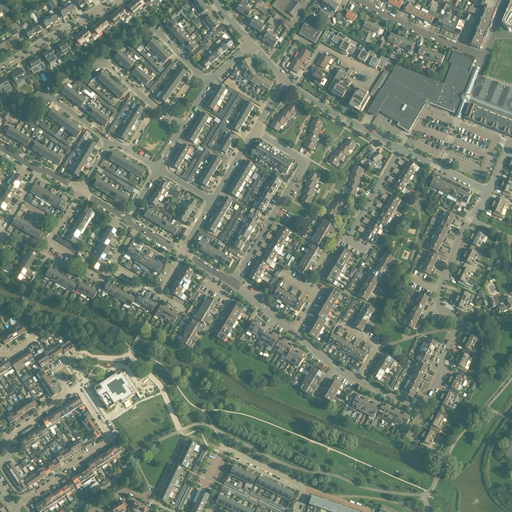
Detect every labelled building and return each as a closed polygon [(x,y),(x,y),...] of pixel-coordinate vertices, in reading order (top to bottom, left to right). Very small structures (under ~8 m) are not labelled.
[(50,2),(56,12),(59,10),(52,0),(48,0),(50,2)] [(75,11),(70,3),(73,2),(71,0),(67,0),(69,2),(63,5),(69,14),(71,13),(72,14),(75,11)] [(78,0),(76,1),(80,8),(84,6),(83,5),(86,4),(83,0),(78,0)] [(142,3),(139,0),(136,0),(133,3),(141,12),(141,13),(145,10),(144,9),(148,6),(144,1),(142,3)] [(200,0),(199,0),(192,5),(195,11),(204,5),(200,0)] [(277,0),(272,7),(291,21),(294,17),(294,18),(302,7),(298,4),(301,0),(277,0)] [(322,9),(318,16),(317,17),(321,20),(332,2),(328,0),(324,0),(322,4),(325,7),(324,10),(322,9)] [(404,0),(403,0),(397,0),(394,7),(400,9),(403,3),(402,3),(404,0)] [(481,49),(482,48),(486,40),(488,33),(489,30),(490,30),(492,25),(492,23),(494,18),(497,10),(500,4),(501,1),(497,0),(488,0),(488,1),(486,0),(483,0),(481,6),(479,10),(477,16),(476,18),(480,20),(474,37),(470,46),(471,46),(480,49),(481,49)] [(508,31),(509,32),(510,32),(511,32),(511,31),(511,0),(510,4),(509,5),(510,5),(508,10),(505,17),(502,25),(508,31)] [(4,16),(10,11),(0,1),(0,13),(1,13),(4,16)] [(260,4),(257,9),(262,12),(262,13),(265,15),(269,9),(262,1),(260,4)] [(53,14),(56,12),(50,2),(47,4),(53,14)] [(339,6),(332,2),(321,20),(327,24),(329,20),(327,20),(331,15),(329,13),(331,10),(335,13),(339,6)] [(128,8),(129,9),(127,11),(131,16),(132,18),(135,16),(134,16),(135,15),(134,14),(135,14),(134,13),(136,12),(137,14),(137,15),(137,16),(139,14),(139,15),(141,14),(140,13),(141,12),(133,3),(128,8)] [(242,14),(247,8),(241,4),(237,11),(242,14)] [(61,7),(62,9),(59,11),(63,19),(67,16),(67,15),(69,14),(63,5),(61,7)] [(188,8),(186,5),(180,9),(181,9),(176,13),(178,15),(183,11),(188,8)] [(199,16),(201,15),(208,11),(204,5),(195,11),(199,16)] [(411,15),(414,9),(415,7),(412,6),(411,7),(408,6),(405,12),(411,15)] [(469,6),(468,9),(471,10),(470,13),(474,14),(476,9),(472,7),(469,6)] [(247,8),(242,14),(248,18),(252,12),(247,8)] [(128,19),(131,16),(127,11),(124,14),(120,9),(115,14),(121,20),(124,18),(126,20),(128,18),(128,19)] [(414,9),(411,15),(418,18),(421,12),(414,9)] [(42,21),(36,12),(33,14),(39,22),(42,21)] [(349,12),(346,17),(342,16),(339,21),(346,25),(348,23),(349,20),(354,22),(357,16),(349,12)] [(421,12),(418,18),(424,21),(427,15),(421,12)] [(461,19),(468,22),(470,16),(464,13),(461,19)] [(30,15),(36,24),(39,22),(33,14),(30,15)] [(51,17),(49,14),(46,15),(51,24),(54,23),(54,24),(58,22),(54,15),(51,17)] [(110,18),(111,20),(109,22),(113,27),(121,20),(115,14),(110,18)] [(43,17),(45,20),(42,22),(46,29),(50,27),(49,26),(51,24),(46,15),(43,17)] [(211,15),(202,22),(206,27),(215,21),(211,15)] [(427,15),(424,21),(431,24),(434,18),(427,15)] [(250,26),(255,30),(261,20),(256,17),(250,26)] [(274,20),(270,25),(273,26),(276,22),(277,22),(278,20),(276,17),(274,20)] [(110,29),(113,27),(109,22),(106,24),(103,20),(97,24),(103,31),(106,29),(108,31),(110,29)] [(177,25),(175,23),(173,25),(171,22),(170,22),(168,20),(165,24),(167,26),(166,27),(170,32),(177,25)] [(265,27),(262,24),(264,22),(261,20),(255,30),(261,33),(265,27)] [(442,29),(445,22),(439,20),(437,26),(442,29)] [(452,21),(451,24),(448,31),(454,33),(459,21),(456,20),(455,22),(452,21)] [(460,35),(463,26),(461,25),(462,21),(459,20),(459,21),(454,33),(460,35)] [(208,30),(211,28),(213,30),(219,26),(215,21),(206,27),(208,30)] [(369,34),(373,25),(366,21),(362,30),(366,33),(364,36),(363,35),(361,41),(362,41),(365,43),(369,34)] [(26,28),(27,30),(25,32),(19,22),(16,23),(25,38),(27,36),(29,39),(32,37),(32,36),(34,35),(29,26),(26,28)] [(445,22),(442,29),(448,31),(451,24),(445,22)] [(315,44),(322,32),(305,23),(298,34),(315,44)] [(92,29),(93,31),(91,33),(95,37),(97,35),(98,35),(103,31),(97,24),(92,29)] [(17,25),(15,26),(11,29),(15,36),(21,32),(17,25)] [(31,28),(29,26),(34,35),(37,33),(37,34),(41,32),(37,25),(31,28)] [(177,25),(170,32),(174,36),(179,31),(177,29),(179,27),(177,25)] [(373,25),(369,34),(365,43),(368,44),(371,39),(374,33),(377,34),(380,28),(373,25)] [(88,39),(90,41),(95,37),(91,33),(89,34),(85,30),(80,35),(85,42),(88,39)] [(183,35),(186,33),(184,31),(181,33),(179,31),(174,36),(178,40),(183,35)] [(267,34),(263,41),(269,44),(273,38),(274,36),(269,32),(267,34)] [(347,51),(353,54),(356,49),(344,42),(347,38),(340,34),(339,33),(337,37),(334,36),(331,41),(341,47),(339,49),(346,53),(347,51)] [(394,44),(397,36),(392,33),(388,41),(394,44)] [(75,39),(76,41),(80,46),(85,42),(80,35),(75,39)] [(182,44),(187,40),(183,35),(178,40),(182,44)] [(399,49),(399,47),(403,39),(397,36),(394,44),(397,46),(396,48),(399,49)] [(219,40),(223,44),(228,49),(232,45),(228,40),(226,42),(222,37),(219,40)] [(9,51),(18,46),(13,38),(6,42),(6,41),(0,44),(0,55),(9,50),(9,51)] [(273,38),(269,44),(274,48),(278,42),(273,38)] [(405,50),(409,42),(403,39),(399,47),(405,50)] [(151,50),(157,45),(152,40),(147,46),(151,50)] [(194,42),(192,40),(189,42),(187,40),(182,44),(187,49),(191,44),(194,42)] [(416,48),(414,47),(415,44),(409,42),(405,50),(409,51),(407,54),(412,56),(416,48)] [(75,54),(70,46),(68,48),(64,43),(58,47),(61,53),(66,50),(70,57),(75,54)] [(191,44),(187,49),(191,53),(196,49),(191,44)] [(219,48),(223,53),(228,49),(223,44),(219,48)] [(155,54),(161,49),(157,45),(151,50),(155,54)] [(217,50),(214,47),(212,49),(219,57),(223,53),(219,48),(217,50)] [(419,59),(420,56),(424,57),(427,49),(421,47),(420,49),(417,48),(414,57),(419,59)] [(299,54),(308,59),(311,53),(302,48),(299,54)] [(159,59),(165,53),(161,49),(155,54),(159,59)] [(210,51),(212,54),(210,56),(215,61),(219,57),(212,49),(210,51)] [(430,60),(433,52),(427,49),(424,57),(430,60)] [(366,61),(370,63),(373,58),(376,54),(370,50),(367,55),(359,50),(356,56),(359,57),(357,59),(364,64),(366,61)] [(47,60),(50,65),(53,63),(50,59),(54,57),(50,51),(43,55),(47,61),(47,60)] [(119,62),(124,56),(119,52),(114,58),(119,62)] [(140,57),(136,52),(134,55),(140,61),(143,59),(140,57)] [(475,60),(454,52),(449,63),(452,64),(444,85),(397,66),(381,91),(368,114),(372,116),(375,118),(379,112),(399,123),(397,126),(408,133),(424,108),(425,106),(424,102),(428,101),(429,104),(457,114),(462,101),(461,99),(462,95),(465,93),(473,74),(470,73),(475,60)] [(436,62),(439,54),(433,52),(430,60),(436,62)] [(165,53),(159,59),(163,63),(169,58),(165,53)] [(296,59),(303,63),(305,64),(308,59),(299,54),(296,59)] [(328,64),(331,59),(322,54),(319,59),(328,64)] [(437,67),(440,68),(443,70),(447,59),(444,58),(445,56),(439,54),(436,62),(439,63),(437,67)] [(203,57),(206,60),(210,65),(215,61),(210,56),(208,58),(205,55),(203,57)] [(124,56),(119,62),(123,66),(128,60),(124,56)] [(373,58),(370,63),(369,66),(375,70),(377,67),(382,70),(384,67),(385,67),(387,64),(385,64),(387,61),(382,57),(379,62),(373,58)] [(38,72),(46,68),(43,62),(40,63),(37,58),(29,63),(32,68),(30,69),(33,73),(33,74),(36,72),(38,72)] [(303,63),(296,59),(295,58),(291,64),(300,69),(303,63)] [(149,65),(145,61),(143,59),(140,61),(143,63),(146,67),(149,65)] [(240,64),(243,69),(253,63),(250,59),(240,64)] [(328,64),(319,59),(316,65),(325,70),(328,64)] [(128,60),(123,66),(128,71),(133,65),(128,60)] [(198,66),(203,71),(205,68),(206,69),(210,65),(206,60),(201,64),(198,66)] [(243,69),(242,69),(243,72),(245,71),(246,73),(253,69),(255,68),(253,63),(243,69)] [(300,69),(291,64),(288,69),(297,74),(300,69)] [(480,69),(476,67),(473,74),(465,93),(470,95),(477,75),(480,69)] [(11,75),(15,81),(15,82),(16,84),(26,78),(25,76),(21,68),(15,71),(16,72),(11,75)] [(136,78),(141,72),(137,68),(132,74),(136,78)] [(176,73),(182,78),(186,73),(180,68),(176,73)] [(346,76),(339,72),(330,88),(334,91),(332,93),(339,97),(339,95),(343,98),(351,84),(345,80),(347,77),(348,77),(349,76),(350,77),(354,70),(350,68),(346,76)] [(245,77),(246,79),(248,78),(256,74),(253,69),(246,73),(243,75),(245,77)] [(317,70),(310,82),(313,84),(315,81),(320,85),(324,87),(327,81),(324,79),(324,78),(322,76),(323,73),(317,70)] [(141,72),(136,78),(141,82),(146,77),(141,72)] [(102,83),(107,77),(103,73),(97,78),(102,83)] [(182,78),(176,73),(172,78),(179,83),(182,78)] [(253,86),(259,77),(257,76),(256,74),(248,78),(251,82),(253,83),(251,85),(253,86)] [(511,89),(482,78),(482,77),(477,75),(470,95),(471,98),(511,114),(511,89)] [(6,94),(12,90),(5,77),(2,79),(2,80),(0,81),(0,88),(4,87),(5,89),(4,90),(6,94)] [(106,87),(112,81),(107,77),(102,83),(106,87)] [(146,77),(141,82),(145,87),(150,81),(146,77)] [(259,87),(263,80),(259,77),(253,86),(255,87),(256,86),(259,87)] [(179,83),(172,78),(169,83),(175,88),(179,83)] [(264,88),(269,81),(265,78),(263,80),(259,87),(261,88),(262,87),(264,88)] [(109,89),(107,91),(109,93),(116,85),(112,81),(106,87),(109,89)] [(269,81),(264,88),(267,90),(266,92),(268,93),(274,84),(269,81)] [(91,82),(90,82),(87,86),(94,91),(96,89),(93,86),(94,85),(91,82)] [(175,88),(169,83),(165,88),(172,93),(175,88)] [(109,93),(111,91),(115,95),(121,89),(116,85),(109,93)] [(220,85),(216,91),(223,95),(227,90),(226,89),(220,85)] [(66,97),(71,90),(66,86),(61,93),(66,97)] [(92,96),(94,94),(92,92),(88,88),(86,91),(92,96)] [(172,93),(165,88),(162,93),(168,98),(172,93)] [(121,89),(115,95),(120,99),(125,93),(121,89)] [(348,106),(355,110),(356,108),(362,112),(370,98),(367,96),(369,94),(361,89),(359,92),(358,94),(356,93),(348,106)] [(71,90),(66,97),(71,100),(76,94),(71,90)] [(213,96),(220,100),(223,95),(216,91),(213,96)] [(160,92),(156,97),(165,103),(168,98),(162,93),(160,92)] [(239,93),(238,96),(237,97),(240,98),(247,103),(247,102),(249,100),(239,93)] [(462,101),(456,118),(460,120),(461,116),(467,103),(469,102),(511,119),(511,114),(471,98),(470,95),(465,93),(462,95),(461,99),(462,101)] [(76,94),(71,100),(76,104),(81,98),(76,94)] [(82,96),(81,98),(76,104),(81,108),(86,101),(83,99),(84,98),(82,96)] [(210,101),(217,105),(220,100),(213,96),(210,101)] [(217,105),(210,101),(207,107),(214,111),(217,105)] [(247,103),(244,108),(251,112),(254,106),(247,102),(247,103)] [(511,119),(469,102),(467,103),(461,116),(506,134),(511,136),(511,119)] [(286,111),(293,115),(294,116),(298,109),(290,104),(286,111)] [(90,115),(95,109),(90,105),(85,111),(90,115)] [(133,111),(140,115),(144,109),(137,105),(133,111)] [(113,121),(117,113),(115,111),(111,108),(109,111),(113,114),(113,115),(111,117),(109,119),(113,121)] [(251,112),(244,108),(241,113),(248,117),(251,112)] [(52,119),(57,113),(52,109),(47,115),(52,119)] [(95,109),(90,115),(95,119),(100,112),(95,109)] [(227,111),(224,110),(221,115),(219,114),(217,117),(222,119),(227,111)] [(293,115),(286,111),(285,110),(281,116),(287,120),(289,121),(293,115)] [(140,115),(133,111),(130,116),(137,120),(140,115)] [(100,112),(95,119),(100,123),(105,116),(100,112)] [(57,123),(62,116),(57,113),(52,119),(57,123)] [(200,118),(207,123),(210,117),(203,113),(200,118)] [(248,117),(241,113),(238,118),(245,122),(248,117)] [(287,120),(281,116),(279,115),(276,121),(282,125),(282,126),(284,127),(287,120)] [(62,126),(67,120),(62,116),(57,123),(62,126)] [(105,116),(100,123),(105,127),(110,120),(105,116)] [(137,120),(130,116),(127,121),(134,125),(137,120)] [(197,124),(203,128),(207,123),(200,118),(197,124)] [(245,122),(238,118),(235,123),(241,127),(245,122)] [(319,130),(322,123),(315,119),(311,125),(313,126),(319,130)] [(67,130),(71,124),(67,120),(62,126),(67,130)] [(282,125),(276,121),(274,120),(270,127),(278,132),(282,126),(282,125)] [(127,121),(124,126),(131,130),(134,125),(127,121)] [(241,127),(235,123),(231,129),(238,133),(241,127)] [(71,134),(76,127),(71,124),(67,130),(71,134)] [(193,129),(200,133),(203,128),(197,124),(193,129)] [(119,130),(121,131),(128,136),(131,130),(124,126),(122,125),(119,130)] [(215,133),(218,135),(221,130),(223,131),(225,128),(220,125),(215,133)] [(113,134),(117,129),(112,126),(108,131),(113,134)] [(317,137),(320,130),(319,130),(313,126),(309,132),(310,133),(317,137)] [(11,137),(15,130),(9,127),(5,134),(11,137)] [(76,127),(71,134),(76,137),(81,131),(76,127)] [(190,134),(197,138),(200,133),(193,129),(190,134)] [(15,130),(11,137),(16,140),(20,133),(15,130)] [(128,136),(121,131),(118,137),(125,141),(128,136)] [(20,133),(16,140),(21,143),(25,136),(20,133)] [(317,137),(310,133),(307,139),(308,140),(314,144),(318,138),(317,137)] [(29,136),(27,134),(26,137),(25,136),(21,143),(27,146),(31,140),(28,138),(29,136)] [(197,138),(190,134),(187,139),(194,144),(197,138)] [(225,139),(232,143),(235,138),(228,134),(225,139)] [(232,143),(225,139),(222,144),(229,148),(232,143)] [(314,144),(308,140),(304,146),(312,151),(316,145),(314,144)] [(343,145),(350,150),(351,150),(352,151),(356,144),(348,140),(344,146),(343,145)] [(86,146),(93,150),(96,145),(89,141),(86,146)] [(197,150),(202,153),(207,144),(204,142),(201,148),(199,146),(197,150)] [(37,153),(41,146),(36,143),(32,149),(37,153)] [(181,150),(188,154),(191,149),(184,144),(181,150)] [(229,148),(222,144),(219,150),(226,154),(229,148)] [(258,157),(264,146),(260,144),(254,155),(258,157)] [(71,151),(63,145),(61,148),(67,151),(65,153),(68,155),(71,151)] [(350,150),(343,145),(339,151),(338,150),(337,150),(345,155),(346,155),(347,156),(350,150)] [(41,146),(37,153),(42,156),(46,149),(41,146)] [(93,150),(86,146),(83,151),(90,155),(93,150)] [(258,157),(261,159),(268,148),(264,146),(258,157)] [(207,148),(205,151),(202,156),(205,157),(208,152),(210,153),(212,150),(207,148)] [(260,161),(263,163),(265,161),(271,151),(268,148),(261,159),(260,161)] [(46,149),(42,156),(48,159),(52,152),(46,149)] [(178,155),(185,159),(188,154),(181,150),(178,155)] [(345,155),(337,150),(334,156),(332,156),(340,160),(342,161),(345,155)] [(90,155),(83,151),(80,156),(87,161),(90,155)] [(268,163),(275,153),(271,151),(265,161),(268,163)] [(52,152),(48,159),(53,162),(57,155),(52,152)] [(114,163),(119,156),(113,153),(109,160),(114,163)] [(272,166),(278,155),(275,153),(268,163),(272,166)] [(375,163),(382,158),(378,153),(371,157),(371,158),(368,160),(370,163),(373,161),(375,163)] [(57,155),(53,162),(58,165),(62,158),(57,155)] [(174,160),(181,164),(185,159),(178,155),(174,160)] [(272,166),(276,168),(282,157),(278,155),(272,166)] [(87,161),(80,156),(77,162),(84,166),(87,161)] [(120,166),(124,159),(119,156),(114,163),(120,166)] [(213,159),(211,158),(209,160),(219,166),(222,160),(215,156),(213,159)] [(340,160),(332,156),(329,162),(336,167),(340,160)] [(282,157),(276,168),(279,170),(286,159),(282,157)] [(125,169),(129,162),(124,159),(120,166),(125,169)] [(283,172),(289,162),(286,159),(279,170),(283,172)] [(183,169),(184,166),(181,165),(181,164),(174,160),(171,165),(178,170),(180,167),(183,169)] [(209,160),(212,162),(209,167),(216,171),(219,166),(209,160)] [(244,167),(251,171),(254,165),(247,161),(244,167)] [(84,166),(77,162),(73,167),(80,171),(84,166)] [(130,172),(134,165),(129,162),(125,169),(130,172)] [(289,162),(283,172),(286,174),(293,164),(289,162)] [(407,167),(415,172),(418,167),(409,162),(407,167)] [(135,175),(139,168),(134,165),(130,172),(135,175)] [(359,177),(363,170),(355,166),(352,172),(353,173),(359,177)] [(80,171),(73,167),(70,172),(77,176),(80,171)] [(216,171),(209,167),(206,172),(212,176),(216,171)] [(241,172),(248,176),(251,171),(244,167),(241,172)] [(404,171),(412,176),(415,172),(407,167),(404,171)] [(139,168),(135,175),(141,178),(145,171),(139,168)] [(193,179),(192,178),(195,173),(193,171),(187,181),(190,183),(191,181),(193,179)] [(402,175),(410,180),(412,176),(404,171),(402,175)] [(212,176),(206,172),(202,177),(209,181),(212,176)] [(238,177),(245,181),(248,176),(241,172),(238,177)] [(315,184),(319,177),(311,172),(307,179),(309,180),(315,184)] [(357,184),(358,184),(361,178),(359,177),(353,173),(350,179),(351,180),(357,184)] [(12,180),(20,184),(23,179),(15,174),(12,180)] [(399,180),(407,185),(410,180),(402,175),(399,180)] [(209,181),(202,177),(199,182),(206,187),(209,181)] [(235,182),(242,187),(245,181),(238,177),(235,182)] [(271,182),(279,187),(282,182),(274,177),(271,182)] [(435,188),(439,180),(435,177),(430,186),(435,188)] [(511,177),(510,180),(507,179),(506,182),(504,181),(502,184),(511,188),(511,177)] [(98,189),(103,182),(97,179),(93,186),(98,189)] [(9,185),(17,190),(20,184),(12,180),(9,185)] [(165,180),(164,183),(162,182),(159,187),(164,190),(169,182),(165,180)] [(315,184),(309,180),(305,186),(307,187),(313,191),(317,185),(315,184)] [(349,188),(356,191),(359,185),(358,184),(357,184),(351,180),(347,187),(349,188)] [(396,184),(405,189),(407,185),(399,180),(396,184)] [(440,190),(444,182),(439,180),(435,188),(440,190)] [(103,182),(98,189),(104,192),(108,185),(103,182)] [(232,188),(239,192),(242,187),(235,182),(232,188)] [(268,187),(276,192),(279,187),(271,182),(268,187)] [(444,193),(448,184),(444,182),(440,190),(444,193)] [(112,184),(109,183),(108,185),(104,192),(109,195),(113,188),(110,187),(112,184)] [(36,195),(40,187),(35,184),(30,192),(36,195)] [(405,189),(396,184),(394,189),(402,194),(405,189)] [(449,195),(453,186),(448,184),(444,193),(449,195)] [(511,198),(511,197),(511,188),(502,184),(501,188),(503,188),(502,191),(505,192),(504,195),(511,198)] [(6,190),(13,195),(17,190),(9,185),(6,190)] [(453,197),(457,188),(453,186),(449,195),(453,197)] [(41,198),(46,191),(40,187),(36,195),(41,198)] [(132,194),(133,192),(134,192),(134,193),(132,197),(135,198),(136,195),(137,195),(139,192),(130,187),(127,191),(132,194)] [(167,192),(164,190),(159,187),(155,192),(161,196),(164,197),(167,192)] [(265,193),(273,197),(276,192),(268,187),(265,193)] [(307,187),(303,193),(305,195),(305,194),(311,198),(315,192),(313,191),(307,187)] [(113,188),(109,195),(114,198),(118,192),(113,188)] [(240,193),(239,192),(232,188),(228,193),(235,197),(237,194),(239,195),(240,193)] [(349,188),(345,194),(353,199),(357,192),(356,191),(349,188)] [(458,199),(462,191),(457,188),(453,197),(458,199)] [(2,196),(10,200),(13,195),(6,190),(2,196)] [(47,202),(51,194),(46,191),(41,198),(47,202)] [(462,201),(466,193),(462,191),(458,199),(462,201)] [(118,192),(114,198),(119,202),(123,195),(118,192)] [(158,201),(161,196),(155,192),(152,197),(158,201)] [(262,198),(270,202),(273,197),(265,193),(262,198)] [(466,193),(462,201),(467,204),(471,195),(466,193)] [(52,205),(57,197),(51,194),(47,202),(52,205)] [(305,194),(305,195),(301,201),(309,206),(313,199),(311,198),(305,194)] [(123,195),(119,202),(125,205),(129,198),(123,195)] [(0,199),(0,201),(7,206),(10,200),(2,196),(0,199)] [(182,201),(185,203),(194,208),(197,203),(191,199),(189,202),(186,200),(188,197),(185,196),(182,201)] [(390,201),(398,206),(401,201),(393,196),(390,201)] [(57,208),(62,200),(57,197),(52,205),(57,208)] [(151,204),(155,206),(158,201),(152,197),(149,203),(151,204)] [(223,203),(230,207),(233,201),(226,197),(223,203)] [(508,204),(510,201),(502,197),(501,200),(498,199),(496,202),(494,201),(493,204),(504,209),(504,207),(508,207),(509,204),(508,204)] [(258,203),(266,208),(270,202),(262,198),(258,203)] [(336,204),(342,208),(343,209),(347,203),(339,198),(336,204)] [(62,200),(57,208),(63,211),(68,204),(62,200)] [(244,206),(234,200),(232,203),(240,207),(237,211),(240,213),(244,206)] [(388,205),(396,210),(398,206),(390,201),(388,205)] [(191,213),(194,208),(185,203),(182,208),(191,213)] [(220,208),(227,212),(230,207),(223,203),(220,208)] [(252,210),(259,214),(260,211),(263,213),(266,208),(258,203),(255,208),(253,207),(252,210)] [(342,208),(336,204),(334,203),(330,209),(336,213),(338,214),(342,208)] [(149,208),(147,211),(144,216),(149,220),(153,214),(152,214),(154,211),(157,207),(155,206),(151,204),(150,206),(152,208),(151,209),(149,208)] [(504,215),(501,214),(504,209),(493,204),(492,208),(494,208),(493,211),(496,213),(495,215),(503,218),(504,215)] [(385,209),(393,214),(396,210),(388,205),(385,209)] [(82,212),(90,217),(93,211),(86,207),(82,212)] [(188,218),(191,213),(182,208),(179,213),(188,218)] [(216,213),(223,217),(227,212),(220,208),(216,213)] [(336,213),(330,209),(329,208),(325,215),(333,219),(336,213)] [(382,213),(391,218),(393,214),(385,209),(382,213)] [(250,219),(257,224),(260,218),(257,216),(259,214),(252,210),(250,212),(253,214),(250,219)] [(79,218),(87,222),(90,217),(82,212),(79,218)] [(182,222),(185,224),(188,218),(179,213),(176,218),(177,219),(182,222)] [(213,218),(220,223),(223,217),(216,213),(213,218)] [(380,218),(388,223),(391,218),(382,213),(380,218)] [(444,217),(453,222),(455,217),(447,213),(444,217)] [(154,223),(158,217),(153,214),(149,220),(154,223)] [(17,227),(21,219),(16,216),(11,224),(17,227)] [(159,226),(163,220),(158,217),(154,223),(159,226)] [(173,220),(170,224),(168,223),(164,229),(170,232),(177,219),(176,218),(174,217),(173,220)] [(442,222),(451,226),(453,222),(444,217),(442,222)] [(76,223),(83,228),(87,222),(79,218),(76,223)] [(210,224),(217,228),(220,223),(213,218),(210,224)] [(377,222),(385,227),(388,223),(380,218),(377,222)] [(22,230),(27,222),(21,219),(17,227),(22,230)] [(178,229),(180,226),(182,222),(177,219),(170,232),(175,235),(176,233),(179,235),(181,231),(178,230),(178,229)] [(247,225),(254,229),(257,224),(250,219),(247,225)] [(38,223),(37,226),(36,226),(35,227),(32,226),(28,233),(33,237),(38,229),(40,225),(40,224),(42,221),(41,220),(38,223)] [(164,229),(168,223),(163,220),(159,226),(164,229)] [(322,224),(321,223),(320,224),(334,232),(335,230),(332,228),(333,226),(324,221),(322,224)] [(383,231),(385,227),(377,222),(374,221),(372,225),(380,230),(383,231)] [(440,221),(438,225),(437,225),(440,227),(440,226),(448,231),(450,232),(451,229),(450,228),(451,226),(442,222),(440,221)] [(28,233),(32,226),(27,222),(22,230),(28,233)] [(73,229),(80,233),(83,228),(76,223),(73,229)] [(217,228),(210,224),(207,229),(214,233),(217,228)] [(320,225),(321,226),(319,229),(328,235),(329,233),(333,234),(334,232),(320,224),(320,225)] [(243,230),(251,235),(254,229),(247,225),(243,230)] [(378,234),(380,230),(372,225),(369,229),(378,234)] [(105,232),(113,236),(116,231),(109,226),(105,232)] [(440,227),(439,228),(438,231),(446,235),(448,231),(440,226),(440,227)] [(280,232),(288,237),(291,232),(282,227),(280,232)] [(43,232),(38,229),(33,237),(39,240),(43,232)] [(69,234),(77,239),(80,233),(73,229),(69,234)] [(317,233),(316,232),(315,233),(329,241),(330,239),(327,237),(328,235),(319,229),(317,233)] [(367,233),(375,238),(378,234),(369,229),(367,233)] [(240,236),(247,240),(251,235),(243,230),(240,236)] [(435,235),(444,240),(446,235),(438,231),(435,235)] [(472,237),(482,242),(483,240),(484,239),(483,239),(484,236),(487,237),(488,234),(481,231),(479,233),(476,232),(475,235),(473,234),(472,237)] [(102,237),(110,242),(113,236),(105,232),(102,237)] [(227,234),(225,232),(224,234),(222,233),(220,236),(219,239),(222,241),(227,234)] [(277,236),(285,241),(288,237),(280,232),(277,236)] [(210,240),(211,237),(205,233),(203,236),(207,238),(206,240),(203,238),(197,248),(202,252),(207,244),(210,240)] [(315,234),(316,235),(314,238),(323,243),(324,241),(327,243),(329,241),(315,233),(315,234)] [(375,238),(367,233),(364,238),(372,243),(375,238)] [(77,239),(69,234),(66,240),(68,241),(71,242),(73,244),(74,244),(77,239)] [(433,240),(442,244),(444,240),(435,235),(433,240)] [(240,236),(237,241),(244,245),(247,240),(240,236)] [(275,240),(283,245),(285,241),(277,236),(275,240)] [(102,245),(107,247),(110,242),(102,237),(99,243),(102,245)] [(474,249),(482,252),(483,250),(479,248),(480,245),(481,245),(481,244),(482,242),(472,237),(470,240),(472,241),(471,244),(475,246),(474,249)] [(323,243),(314,238),(311,242),(323,250),(325,247),(322,245),(323,243)] [(234,239),(233,243),(235,244),(234,247),(241,251),(244,245),(237,241),(234,239)] [(272,245),(280,250),(283,245),(275,240),(272,245)] [(431,244),(440,249),(442,244),(433,240),(431,244)] [(208,255),(212,248),(207,244),(202,252),(208,255)] [(440,249),(431,244),(429,249),(437,253),(440,249)] [(99,250),(107,255),(110,249),(107,247),(102,245),(99,250)] [(269,249),(278,254),(280,250),(272,245),(269,249)] [(310,248),(309,248),(308,249),(321,257),(323,254),(320,253),(321,250),(312,245),(310,248)] [(131,257),(136,249),(130,246),(126,254),(131,257)] [(340,254),(349,259),(352,255),(340,247),(338,250),(341,252),(340,254)] [(213,258),(217,251),(212,248),(208,255),(213,258)] [(136,260),(141,252),(136,249),(131,257),(136,260)] [(267,253),(275,258),(278,254),(269,249),(267,253)] [(307,250),(309,250),(307,254),(316,259),(317,257),(320,259),(321,257),(308,249),(307,250)] [(474,249),(473,251),(470,250),(469,253),(467,252),(465,255),(475,260),(476,258),(477,258),(477,257),(478,254),(480,255),(482,252),(474,249)] [(26,256),(34,260),(37,255),(29,250),(26,256)] [(96,255),(104,260),(107,255),(99,250),(96,255)] [(218,261),(223,254),(217,251),(213,258),(218,261)] [(142,263),(147,256),(141,252),(136,260),(142,263)] [(264,258),(272,262),(275,258),(267,253),(264,258)] [(428,257),(436,262),(439,257),(430,253),(428,257)] [(224,265),(228,258),(223,254),(218,261),(224,265)] [(305,257),(303,256),(303,257),(316,265),(318,263),(315,261),(316,259),(307,254),(305,257)] [(349,263),(347,262),(349,259),(340,254),(339,256),(336,254),(334,256),(346,264),(347,265),(349,263)] [(383,259),(391,263),(394,259),(386,254),(383,259)] [(93,261),(100,266),(104,260),(96,255),(93,261)] [(475,260),(465,255),(464,258),(466,259),(464,262),(469,264),(468,266),(475,270),(476,267),(472,265),(474,263),(475,262),(474,262),(475,260)] [(23,261),(30,266),(34,260),(26,256),(23,261)] [(147,267),(152,259),(147,256),(142,263),(147,267)] [(344,267),(346,264),(334,256),(333,258),(336,260),(335,262),(344,268),(344,267)] [(302,258),(304,259),(302,262),(311,268),(312,266),(315,267),(316,265),(303,257),(302,258)] [(426,262),(434,266),(436,262),(428,257),(426,262)] [(228,258),(224,265),(229,268),(234,261),(228,258)] [(262,262),(267,265),(270,267),(272,262),(264,258),(262,262)] [(153,270),(157,262),(152,259),(147,267),(153,270)] [(381,263),(389,268),(391,263),(383,259),(381,263)] [(256,265),(265,270),(267,265),(262,262),(259,260),(256,265)] [(19,266),(27,271),(30,266),(23,261),(19,266)] [(100,266),(93,261),(89,266),(97,271),(100,266)] [(157,262),(153,270),(158,273),(163,266),(157,262)] [(311,268),(302,262),(300,266),(298,265),(298,266),(311,274),(312,271),(310,270),(311,268)] [(343,273),(344,273),(347,269),(344,267),(344,268),(335,262),(334,264),(331,263),(329,265),(343,273)] [(423,266),(432,271),(434,266),(426,262),(423,266)] [(378,267),(386,272),(389,268),(381,263),(378,267)] [(423,266),(421,264),(418,269),(430,276),(432,271),(423,266)] [(254,269),(262,274),(265,270),(256,265),(254,269)] [(341,273),(342,274),(343,273),(329,265),(328,267),(331,269),(330,271),(339,276),(341,273)] [(16,272),(24,276),(27,271),(19,266),(16,272)] [(183,271),(192,275),(194,271),(186,266),(183,271)] [(297,267),(299,268),(296,271),(305,276),(307,274),(310,276),(311,274),(298,266),(297,267)] [(468,266),(466,269),(464,268),(462,270),(460,269),(459,273),(469,277),(470,275),(470,276),(471,275),(470,274),(471,272),(474,273),(475,270),(468,266)] [(376,271),(382,275),(382,276),(383,277),(386,272),(378,267),(376,271)] [(51,279),(55,271),(50,268),(45,276),(51,279)] [(372,274),(379,280),(382,276),(382,275),(376,271),(370,268),(368,272),(372,274)] [(251,273),(259,278),(262,274),(254,269),(251,273)] [(56,282),(61,274),(55,271),(51,279),(56,282)] [(181,275),(189,280),(192,275),(183,271),(181,275)] [(338,280),(337,279),(339,276),(330,271),(329,273),(325,271),(324,273),(338,281),(338,280)] [(24,276),(16,272),(13,277),(21,282),(24,276)] [(259,278),(251,273),(249,278),(257,283),(259,278)] [(336,281),(337,282),(338,281),(324,273),(323,275),(326,277),(324,280),(334,285),(336,281)] [(461,281),(459,284),(467,287),(468,284),(466,283),(467,281),(468,281),(468,280),(469,277),(459,273),(457,276),(459,277),(458,279),(461,281)] [(62,285),(66,278),(61,274),(56,282),(62,285)] [(369,279),(377,284),(379,280),(372,274),(369,279)] [(178,279),(186,284),(189,280),(181,275),(178,279)] [(67,289),(67,288),(72,281),(66,278),(62,285),(67,289)] [(176,283),(184,288),(186,284),(178,279),(176,283)] [(366,283),(374,288),(377,284),(369,279),(366,283)] [(72,281),(67,288),(67,289),(72,292),(77,284),(72,281)] [(86,286),(81,282),(79,284),(76,290),(82,293),(86,286)] [(108,294),(112,288),(113,286),(107,283),(103,291),(108,294)] [(173,288),(174,288),(181,293),(184,288),(176,283),(173,288)] [(364,288),(365,288),(372,292),(374,288),(366,283),(364,288)] [(87,296),(92,289),(86,286),(82,293),(87,296)] [(114,297),(118,289),(113,286),(112,288),(108,294),(114,297)] [(181,299),(183,294),(181,293),(174,288),(173,288),(170,292),(181,299)] [(361,292),(369,297),(372,292),(365,288),(364,288),(361,292)] [(92,289),(87,296),(93,300),(97,292),(92,289)] [(119,300),(124,292),(118,289),(114,297),(119,300)] [(278,299),(283,291),(278,289),(273,297),(278,299)] [(340,299),(338,298),(340,295),(332,290),(330,292),(327,290),(326,292),(339,300),(340,299)] [(282,302),(287,294),(283,291),(278,299),(282,302)] [(124,303),(129,296),(124,292),(119,300),(124,303)] [(337,300),(339,301),(339,300),(326,292),(324,295),(328,296),(326,298),(335,304),(337,300)] [(369,297),(361,292),(358,297),(366,301),(369,297)] [(466,293),(465,295),(462,294),(460,297),(459,296),(457,299),(467,304),(468,302),(469,302),(469,301),(468,301),(470,298),(472,299),(474,296),(466,293)] [(141,305),(145,298),(140,294),(135,302),(141,305)] [(286,305),(291,296),(287,294),(282,302),(286,305)] [(418,298),(427,303),(429,298),(421,294),(418,298)] [(129,296),(124,303),(130,307),(135,299),(129,296)] [(207,296),(206,297),(207,298),(205,301),(214,306),(216,304),(219,306),(220,303),(208,296),(208,297),(207,296)] [(291,307),(295,299),(291,296),(286,305),(291,307)] [(491,309),(496,307),(492,296),(487,299),(491,309)] [(500,313),(507,310),(511,307),(511,299),(511,297),(503,300),(503,303),(500,304),(501,306),(498,308),(500,313)] [(146,309),(151,301),(145,298),(141,305),(146,309)] [(335,308),(333,307),(335,304),(326,298),(325,301),(322,299),(321,301),(334,309),(335,308)] [(416,303),(425,307),(427,303),(418,298),(416,303)] [(295,310),(300,301),(295,299),(291,307),(295,310)] [(465,314),(467,311),(464,309),(465,307),(466,307),(467,306),(466,306),(467,304),(457,299),(455,302),(457,303),(456,306),(459,307),(458,310),(465,314)] [(151,301),(146,309),(151,312),(156,304),(151,301)] [(203,305),(202,304),(202,305),(215,312),(216,310),(213,308),(214,306),(205,301),(203,305)] [(300,301),(295,310),(299,312),(304,304),(300,301)] [(332,309),(334,310),(334,309),(321,301),(319,303),(322,305),(321,307),(330,312),(332,309)] [(244,312),(243,311),(245,307),(236,302),(235,304),(232,302),(230,305),(244,313),(244,312)] [(414,307),(422,312),(425,307),(416,303),(414,307)] [(158,317),(158,319),(159,319),(166,306),(164,304),(163,307),(160,306),(155,315),(158,317)] [(201,306),(202,307),(200,309),(209,315),(211,313),(214,314),(215,312),(202,305),(201,306)] [(242,313),(243,314),(244,313),(230,305),(229,307),(232,309),(231,311),(240,316),(242,313)] [(364,309),(372,314),(375,310),(366,305),(364,309)] [(159,320),(160,318),(164,320),(169,311),(167,310),(169,307),(166,306),(159,319),(159,320)] [(330,316),(328,315),(330,312),(321,307),(320,309),(317,307),(315,310),(329,318),(330,316)] [(412,312),(420,316),(422,312),(414,307),(412,312)] [(167,322),(166,324),(167,324),(175,311),(173,309),(171,312),(169,311),(164,320),(167,322)] [(198,313),(197,312),(197,313),(210,321),(211,319),(208,317),(209,315),(200,309),(198,313)] [(361,314),(369,318),(372,314),(364,309),(361,314)] [(327,318),(328,319),(329,318),(315,310),(314,312),(317,313),(316,316),(317,317),(326,322),(327,322),(325,321),(327,318)] [(168,325),(169,323),(172,325),(178,316),(176,315),(177,312),(175,311),(167,324),(168,325)] [(239,320),(238,319),(240,316),(231,311),(230,313),(227,311),(225,313),(239,321),(239,320)] [(409,316),(418,321),(420,316),(412,312),(409,316)] [(196,314),(197,315),(195,318),(204,324),(205,321),(208,323),(210,321),(197,313),(196,314)] [(237,321),(238,322),(239,321),(225,313),(224,315),(227,317),(226,319),(235,325),(237,321)] [(359,318),(367,323),(369,318),(361,314),(359,318)] [(407,321),(416,325),(418,321),(409,316),(407,321)] [(326,326),(325,325),(326,322),(317,317),(316,319),(313,317),(312,319),(325,327),(326,326)] [(356,322),(364,327),(367,323),(359,318),(356,322)] [(190,323),(189,323),(202,331),(203,329),(200,327),(202,325),(193,319),(190,323)] [(234,329),(233,328),(235,325),(226,319),(224,321),(221,320),(220,322),(233,330),(234,329)] [(323,327),(325,328),(325,327),(312,319),(311,322),(314,323),(312,325),(321,331),(323,327)] [(251,335),(259,322),(257,321),(255,324),(253,322),(251,325),(249,324),(245,330),(251,333),(250,335),(251,335)] [(416,325),(407,321),(405,326),(414,330),(416,325)] [(232,330),(233,331),(233,330),(220,322),(219,324),(222,326),(220,328),(229,333),(232,330)] [(256,336),(262,327),(260,326),(261,323),(259,322),(251,335),(252,336),(253,335),(256,336)] [(364,327),(356,322),(353,327),(362,332),(364,327)] [(188,325),(189,325),(187,328),(196,333),(198,331),(201,333),(202,331),(189,323),(188,325)] [(14,330),(18,336),(26,331),(21,325),(18,326),(17,325),(13,328),(14,330)] [(321,335),(319,334),(321,331),(312,325),(311,327),(308,326),(307,328),(320,336),(321,335)] [(260,340),(266,329),(267,329),(268,327),(266,326),(264,329),(262,327),(256,336),(260,338),(259,340),(260,340)] [(18,336),(14,330),(13,328),(8,331),(14,339),(18,336)] [(185,332),(184,331),(184,332),(197,340),(198,337),(195,336),(196,333),(187,328),(185,332)] [(229,337),(228,336),(229,333),(220,328),(219,330),(216,328),(215,330),(228,339),(229,337)] [(318,336),(320,337),(320,336),(307,328),(306,330),(309,332),(307,334),(316,339),(318,336)] [(264,344),(269,335),(267,334),(269,331),(267,329),(266,329),(260,340),(258,342),(260,343),(261,342),(264,344)] [(226,338),(228,339),(215,330),(214,333),(216,335),(215,337),(224,342),(226,338)] [(5,336),(9,342),(14,339),(8,331),(4,334),(5,336)] [(183,333),(184,334),(182,337),(191,342),(192,340),(196,342),(197,340),(184,332),(183,333)] [(267,348),(275,334),(273,333),(271,336),(269,335),(264,344),(267,345),(266,347),(267,348)] [(266,349),(271,352),(278,340),(275,339),(277,336),(275,334),(267,348),(266,349)] [(464,340),(474,345),(475,343),(476,344),(476,343),(476,342),(477,340),(479,341),(480,338),(473,334),(472,337),(469,335),(468,338),(466,337),(464,340)] [(333,346),(338,337),(333,335),(328,343),(333,346)] [(9,342),(5,336),(0,339),(5,345),(9,342)] [(179,340),(178,341),(192,349),(193,346),(190,344),(191,342),(182,337),(180,340),(179,340)] [(337,348),(342,340),(338,337),(333,346),(337,348)] [(277,354),(285,341),(283,339),(281,342),(279,341),(274,350),(277,352),(277,353),(277,354)] [(427,344),(435,348),(437,343),(429,339),(427,344)] [(341,351),(346,342),(342,340),(337,348),(341,351)] [(475,353),(471,351),(472,349),(473,349),(474,348),(473,347),(474,345),(464,340),(462,344),(464,345),(463,347),(468,350),(466,352),(474,356),(475,353)] [(283,355),(288,346),(286,345),(288,342),(285,341),(277,354),(279,355),(279,353),(283,355)] [(64,345),(69,351),(73,348),(69,342),(64,345)] [(345,353),(350,345),(346,342),(341,351),(345,353)] [(424,348),(433,352),(435,348),(427,344),(424,348)] [(69,351),(64,345),(60,348),(59,345),(59,346),(64,354),(69,351)] [(286,359),(293,348),(294,346),(292,345),(290,348),(288,346),(283,355),(286,357),(285,359),(286,359)] [(350,356),(355,348),(350,345),(345,353),(350,356)] [(54,349),(58,355),(63,352),(64,354),(59,346),(54,349)] [(290,362),(295,353),(293,352),(295,349),(293,348),(286,359),(285,361),(286,362),(287,360),(290,362)] [(354,358),(359,350),(355,348),(350,356),(354,358)] [(422,353),(431,357),(433,352),(424,348),(422,353)] [(50,351),(54,358),(58,355),(54,349),(50,351)] [(358,361),(363,353),(359,350),(354,358),(358,361)] [(45,354),(44,352),(44,353),(49,361),(54,358),(50,351),(45,354)] [(25,356),(29,362),(33,359),(29,352),(25,356)] [(293,366),(301,353),(299,352),(298,355),(295,353),(290,362),(293,365),(293,366)] [(471,358),(473,359),(474,356),(466,352),(465,355),(462,353),(461,356),(459,355),(458,358),(468,363),(471,358)] [(39,355),(45,364),(49,361),(44,353),(39,355)] [(299,368),(304,359),(302,357),(304,354),(301,353),(293,366),(294,367),(295,366),(299,368)] [(363,353),(358,361),(363,363),(368,355),(363,353)] [(420,357),(428,362),(431,357),(422,353),(420,357)] [(39,355),(35,359),(40,367),(45,364),(39,355)] [(382,359),(390,364),(393,360),(384,355),(382,359)] [(26,367),(25,365),(29,362),(25,356),(20,359),(26,367)] [(418,362),(428,367),(430,368),(431,365),(429,364),(428,367),(426,366),(428,362),(420,357),(418,362)] [(468,363),(458,358),(456,361),(458,362),(457,365),(459,367),(458,369),(466,373),(467,370),(465,369),(468,363)] [(15,362),(21,370),(26,367),(20,359),(15,362)] [(379,364),(387,368),(390,364),(382,359),(379,364)] [(8,373),(13,370),(7,361),(2,364),(8,373)] [(16,373),(21,370),(15,362),(11,365),(16,373)] [(418,367),(426,372),(428,367),(418,362),(417,362),(420,363),(418,367)] [(0,365),(0,370),(4,376),(8,373),(2,364),(0,365)] [(377,368),(385,373),(387,368),(379,364),(377,368)] [(415,372),(424,376),(426,372),(418,367),(415,372)] [(311,371),(309,370),(309,372),(322,380),(323,377),(320,376),(322,373),(313,368),(311,371)] [(374,372),(382,377),(385,373),(377,368),(374,372)] [(39,380),(46,376),(43,371),(36,375),(39,380)] [(99,386),(101,389),(99,391),(99,390),(95,393),(107,410),(114,406),(120,401),(122,403),(134,395),(139,392),(125,372),(117,377),(116,374),(99,386)] [(308,372),(310,373),(308,377),(317,382),(318,380),(321,382),(322,380),(309,372),(308,372)] [(382,377),(374,372),(371,377),(379,382),(382,377)] [(413,377),(422,381),(424,376),(415,372),(413,377)] [(459,374),(458,377),(455,375),(454,378),(452,377),(450,380),(460,385),(462,386),(467,378),(459,374)] [(42,384),(49,380),(46,376),(39,380),(42,384)] [(306,380),(304,379),(304,380),(317,388),(318,386),(315,384),(317,382),(308,377),(306,380)] [(411,381),(419,385),(422,381),(413,377),(411,381)] [(45,389),(52,385),(49,380),(42,384),(40,385),(44,390),(45,389)] [(303,381),(305,382),(303,386),(312,391),(313,389),(316,390),(317,388),(304,380),(303,381)] [(341,389),(340,389),(342,385),(333,380),(332,382),(329,380),(327,383),(341,391),(341,389)] [(460,392),(458,391),(460,385),(450,380),(449,383),(450,384),(449,387),(452,388),(451,391),(458,394),(460,392)] [(409,386),(417,390),(419,385),(411,381),(409,386)] [(339,391),(340,391),(341,391),(327,383),(326,385),(329,386),(328,389),(337,394),(339,391)] [(48,393),(55,389),(52,385),(45,389),(48,393)] [(299,388),(299,389),(300,390),(312,397),(313,395),(310,393),(312,391),(303,386),(301,389),(299,388)] [(406,390),(415,394),(417,390),(409,386),(406,390)] [(55,389),(48,393),(51,398),(58,394),(55,389)] [(336,398),(335,397),(337,394),(328,389),(326,391),(324,389),(322,391),(336,399),(336,398)] [(415,394),(406,390),(404,395),(413,399),(415,394)] [(334,399),(335,400),(336,399),(322,391),(321,393),(324,395),(323,398),(332,403),(334,399)] [(445,395),(443,394),(442,397),(454,403),(458,394),(451,391),(449,394),(446,392),(445,395)] [(31,397),(29,395),(25,397),(27,400),(26,400),(32,409),(37,406),(31,397)] [(349,406),(352,407),(351,409),(352,410),(355,412),(361,400),(359,399),(360,396),(358,395),(355,400),(353,398),(349,406)] [(451,409),(454,403),(442,397),(440,400),(442,401),(441,404),(444,405),(442,408),(450,412),(451,409)] [(74,401),(78,407),(78,408),(79,409),(84,406),(78,398),(74,401)] [(359,414),(360,413),(367,399),(365,398),(363,401),(361,400),(355,412),(359,414)] [(365,414),(370,404),(368,403),(369,400),(367,399),(360,413),(361,414),(362,412),(365,414)] [(32,409),(26,400),(22,403),(28,412),(32,409)] [(69,404),(74,410),(77,408),(78,408),(78,407),(74,401),(69,404)] [(369,418),(376,403),(374,402),(372,405),(370,404),(365,414),(369,415),(368,417),(369,418)] [(23,415),(28,412),(22,403),(17,406),(23,415)] [(373,421),(374,418),(379,409),(377,408),(378,405),(376,403),(369,418),(369,419),(373,421)] [(65,407),(69,413),(74,410),(69,404),(65,407)] [(381,419),(388,405),(386,404),(385,408),(382,406),(378,416),(381,418),(380,419),(381,419)] [(387,420),(391,411),(389,410),(390,407),(388,405),(381,419),(382,420),(383,419),(387,420)] [(19,418),(23,415),(17,406),(13,409),(19,418)] [(60,410),(65,416),(69,413),(65,407),(60,410)] [(14,421),(19,418),(13,409),(8,412),(14,421)] [(390,424),(397,410),(395,409),(394,412),(391,411),(387,420),(390,422),(389,423),(390,424)] [(56,413),(60,419),(65,416),(60,410),(56,413)] [(396,425),(400,415),(398,414),(399,411),(397,410),(390,424),(392,424),(392,423),(396,425)] [(4,415),(5,417),(10,424),(14,421),(8,412),(4,415)] [(440,412),(439,414),(436,413),(435,416),(433,415),(431,418),(441,423),(444,417),(447,418),(448,416),(440,412)] [(51,416),(56,422),(57,424),(56,422),(60,419),(56,413),(51,416)] [(399,428),(406,414),(404,413),(402,416),(400,415),(396,425),(399,427),(399,428)] [(411,424),(408,422),(409,420),(407,419),(409,415),(406,414),(399,428),(401,429),(401,428),(405,429),(408,430),(411,424)] [(47,419),(51,425),(52,427),(57,424),(56,422),(51,416),(47,419)] [(85,427),(91,422),(88,418),(81,422),(85,427)] [(443,431),(438,429),(441,423),(431,418),(430,421),(432,422),(430,425),(433,426),(432,429),(440,433),(440,432),(442,433),(443,431)] [(52,427),(51,425),(47,419),(42,422),(47,430),(52,427)] [(88,431),(94,427),(91,422),(85,427),(88,431)] [(49,434),(48,433),(44,426),(39,429),(45,437),(49,434)] [(88,431),(90,436),(91,436),(97,431),(94,427),(88,431)] [(39,429),(34,432),(40,440),(45,437),(39,429)] [(436,434),(438,435),(440,433),(432,429),(431,431),(428,430),(426,433),(425,432),(423,435),(433,440),(434,438),(435,438),(435,437),(436,434)] [(92,442),(94,440),(100,436),(97,431),(91,436),(90,436),(89,437),(92,442)] [(34,432),(30,435),(36,443),(40,440),(34,432)] [(36,443),(30,435),(25,438),(31,446),(36,443)] [(422,442),(425,443),(424,446),(431,450),(433,447),(430,446),(432,443),(433,442),(432,442),(433,440),(423,435),(422,438),(423,439),(422,442)] [(21,441),(26,449),(31,446),(25,438),(21,441)] [(72,443),(77,451),(82,448),(76,440),(72,443)] [(198,445),(196,445),(188,441),(186,447),(194,450),(194,451),(195,451),(198,445)] [(67,446),(73,454),(77,451),(72,443),(67,446)] [(122,451),(118,445),(115,448),(114,447),(110,450),(115,458),(120,455),(119,453),(122,451)] [(73,454),(67,446),(63,449),(68,457),(73,454)] [(191,456),(194,451),(194,450),(186,447),(183,452),(191,456)] [(68,457),(63,449),(58,452),(64,460),(68,457)] [(110,460),(111,461),(115,458),(110,450),(105,453),(110,460)] [(58,452),(53,455),(55,457),(59,463),(64,460),(58,452)] [(180,458),(188,462),(191,456),(183,452),(180,458)] [(105,463),(110,460),(105,453),(101,456),(105,463)] [(96,459),(102,467),(106,464),(105,463),(101,456),(96,459)] [(54,458),(50,461),(55,470),(60,467),(55,460),(54,458)] [(188,462),(180,458),(177,464),(185,468),(188,462)] [(102,467),(96,459),(92,462),(97,470),(102,467)] [(45,464),(46,466),(51,473),(55,470),(50,461),(45,464)] [(99,473),(97,470),(92,462),(87,465),(89,468),(94,476),(95,476),(99,473)] [(21,492),(28,488),(24,481),(22,479),(22,478),(11,463),(6,466),(8,469),(5,471),(17,488),(18,488),(21,492)] [(42,469),(46,476),(51,473),(46,466),(45,464),(41,467),(42,469)] [(23,477),(22,474),(21,474),(19,471),(20,470),(20,471),(22,469),(20,465),(18,466),(15,468),(15,469),(22,478),(23,477)] [(172,471),(180,475),(182,469),(174,465),(172,471)] [(235,477),(239,469),(233,467),(230,475),(235,477)] [(85,471),(90,479),(95,476),(94,476),(89,468),(85,471)] [(37,472),(42,479),(46,476),(42,469),(38,472),(37,472)] [(239,469),(235,477),(241,480),(245,472),(239,469)] [(33,475),(37,482),(42,479),(37,472),(38,472),(36,470),(32,473),(33,475)] [(86,482),(90,479),(85,471),(80,474),(86,482)] [(169,476),(177,480),(180,475),(172,471),(169,476)] [(245,472),(241,480),(247,483),(251,475),(245,472)] [(76,477),(81,485),(86,482),(80,474),(76,477)] [(28,478),(33,485),(37,482),(33,475),(28,478)] [(251,475),(247,483),(253,486),(256,478),(251,475)] [(24,481),(28,488),(33,485),(28,478),(27,476),(22,479),(24,481)] [(166,482),(174,486),(177,480),(169,476),(166,482)] [(81,485),(76,477),(71,480),(77,488),(81,485)] [(261,488),(265,480),(259,477),(255,485),(261,488)] [(267,490),(271,482),(265,480),(261,488),(267,490)] [(163,488),(171,492),(174,486),(166,482),(163,488)] [(273,493),(276,485),(271,482),(267,490),(273,493)] [(71,483),(66,486),(71,494),(76,491),(71,483)] [(278,496),(282,488),(276,485),(273,493),(278,496)] [(66,496),(67,497),(71,494),(66,486),(61,489),(66,496)] [(96,487),(89,492),(87,493),(88,496),(97,490),(96,487)] [(161,494),(169,497),(171,492),(163,488),(161,494)] [(284,499),(288,491),(282,488),(278,496),(284,499)] [(62,498),(66,496),(61,489),(57,492),(61,499),(62,498)] [(288,491),(284,499),(290,501),(294,494),(288,491)] [(57,492),(52,495),(58,503),(63,500),(62,498),(61,499),(57,492)] [(199,498),(206,502),(209,496),(201,492),(199,498)] [(169,497),(161,494),(158,499),(166,503),(169,497)] [(52,495),(48,498),(54,506),(58,503),(52,495)] [(221,506),(225,498),(219,495),(215,503),(221,506)] [(318,498),(312,496),(309,505),(315,507),(318,498)] [(48,498),(43,501),(49,509),(54,506),(48,498)] [(196,504),(204,507),(206,502),(199,498),(196,504)] [(225,498),(221,506),(227,509),(231,501),(225,498)] [(324,500),(318,498),(315,507),(321,509),(324,500)] [(124,508),(127,506),(124,500),(119,503),(118,503),(115,505),(119,511),(123,511),(126,510),(124,508)] [(137,503),(132,500),(129,506),(132,508),(131,511),(133,511),(136,511),(141,504),(137,502),(137,503)] [(330,502),(324,500),(321,509),(327,511),(330,502)] [(43,501),(39,504),(44,511),(45,511),(49,509),(43,501)] [(231,501),(227,509),(233,511),(236,504),(231,501)] [(336,505),(330,502),(327,511),(328,511),(332,511),(335,505),(336,505)]
